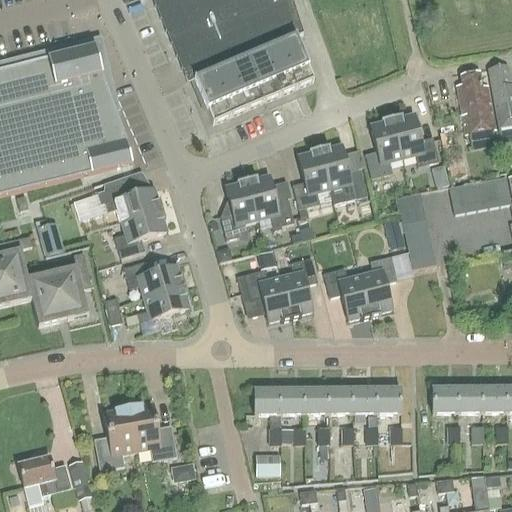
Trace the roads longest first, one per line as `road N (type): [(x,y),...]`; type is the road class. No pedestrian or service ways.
road 1 (unclassified): [(511,351),(217,354)]
road 2 (unclassified): [(181,181),(408,84)]
road 3 (unclassified): [(217,354),(97,360),(0,380)]
road 4 (unclassified): [(181,181),(109,0)]
road 5 (unclassified): [(217,354),(217,303),(181,181)]
